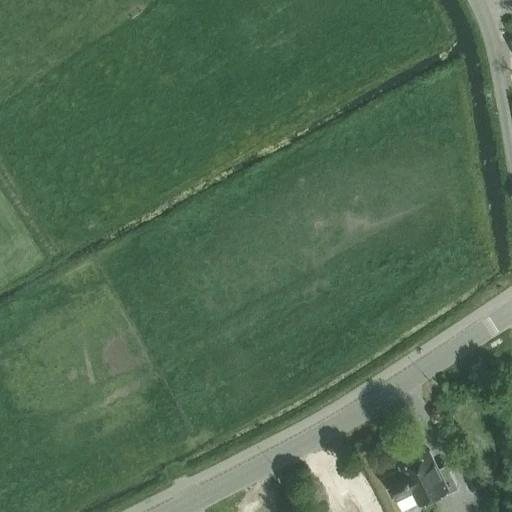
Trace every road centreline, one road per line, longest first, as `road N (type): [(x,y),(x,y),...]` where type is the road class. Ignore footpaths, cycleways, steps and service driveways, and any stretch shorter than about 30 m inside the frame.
road 1 (tertiary): [(170,511),(314,439),(511,312)]
road 2 (unclassified): [(511,159),(498,70),(472,0)]
